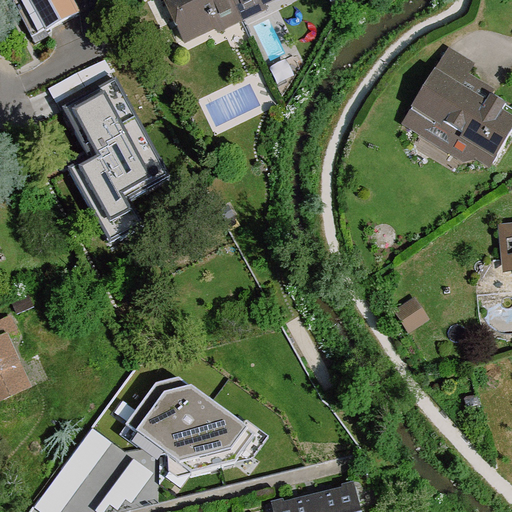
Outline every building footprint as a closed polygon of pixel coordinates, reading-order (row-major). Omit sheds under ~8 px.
[(67,0),(20,0),(40,35),(76,15),(67,0)] [(164,0),(185,41),(271,0),(164,0)] [(473,67),(450,53),(406,124),(466,162),(475,159),(490,167),(511,131),(511,111),(490,98),(493,94),(466,77),(473,67)] [(115,80),(63,108),(88,155),(67,166),(106,239),(139,222),(126,196),(165,175),(115,80)] [(511,226),(501,228),(505,273),(511,271),(511,226)] [(425,321),(413,303),(398,313),(410,331),(425,321)] [(36,320),(0,336),(0,405),(62,377),(36,320)] [(154,382),(118,434),(167,470),(162,476),(179,489),(186,477),(251,461),(267,435),(244,420),(241,424),(177,377),(154,382)] [(90,428),(31,507),(37,511),(57,511),(109,442),(90,428)] [(131,458),(94,509),(97,511),(101,511),(107,504),(115,510),(124,498),(130,502),(151,472),(131,458)] [(363,511),(357,488),(274,508),(275,511),(363,511)]
